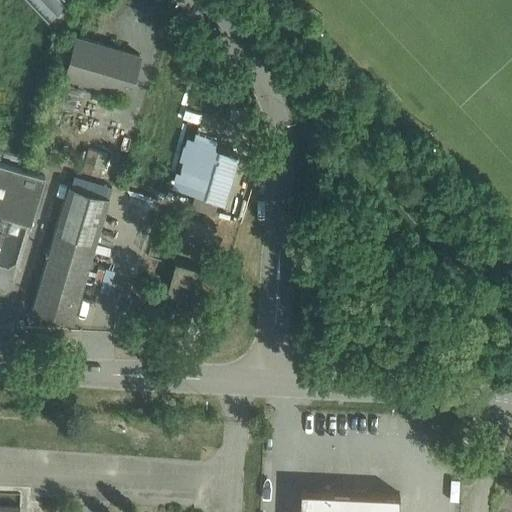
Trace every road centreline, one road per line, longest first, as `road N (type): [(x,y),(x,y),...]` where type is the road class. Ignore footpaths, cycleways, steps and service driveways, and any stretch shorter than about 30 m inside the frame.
road 1 (unclassified): [(264,386),(278,156),(263,80),(191,0)]
road 2 (unclassified): [(264,386),(0,371)]
road 3 (unclassified): [(264,386),(511,400)]
